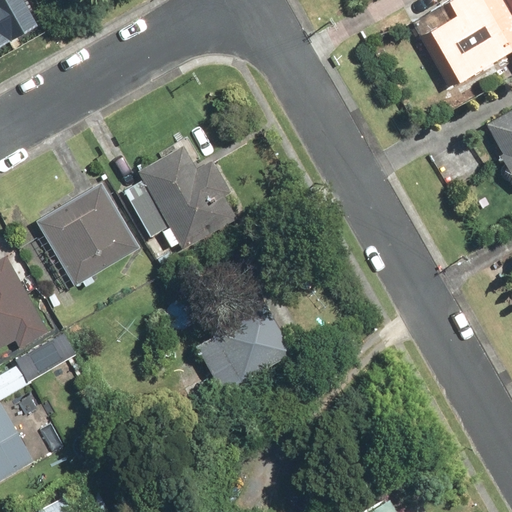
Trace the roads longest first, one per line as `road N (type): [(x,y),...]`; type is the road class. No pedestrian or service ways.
road 1 (residential): [(258,0),(511,444)]
road 2 (residential): [(0,127),(221,0)]
